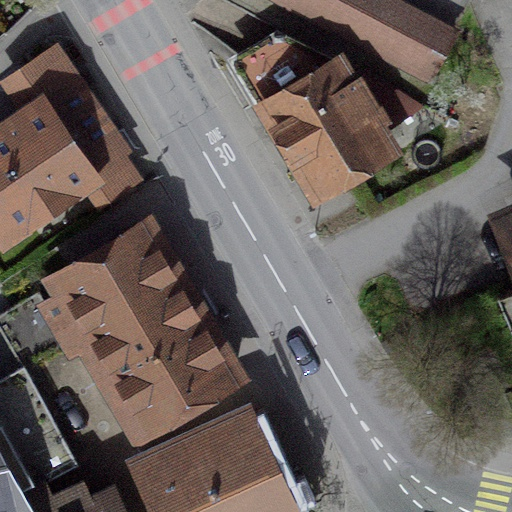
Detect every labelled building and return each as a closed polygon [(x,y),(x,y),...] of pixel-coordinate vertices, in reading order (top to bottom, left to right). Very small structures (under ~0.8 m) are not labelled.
[(389,0),(279,0),(428,79),(453,33),(389,0)] [(365,86),(359,77),(349,83),(336,61),(280,32),(238,57),(316,186),(386,145),(373,123),(388,114),(373,88),(365,86)] [(107,198),(135,178),(118,153),(124,150),(54,49),(9,80),(32,113),(0,135),(0,224),(4,230),(90,173),(107,198)] [(44,299),(40,301),(64,342),(71,353),(81,347),(132,433),(235,373),(203,319),(210,315),(203,304),(196,292),(190,296),(147,224),(56,278),(62,288),(44,299)] [(58,345),(64,342),(40,301),(44,299),(39,290),(0,311),(0,329),(22,366),(23,366),(58,345)] [(511,291),(497,298),(511,333),(511,291)] [(0,378),(0,470),(14,496),(76,463),(23,366),(22,366),(0,378)] [(285,511),(247,429),(148,474),(165,511),(285,511)] [(22,511),(14,496),(0,470),(0,511),(22,511)] [(56,511),(119,511),(112,494),(93,503),(84,485),(51,500),(56,511)]
